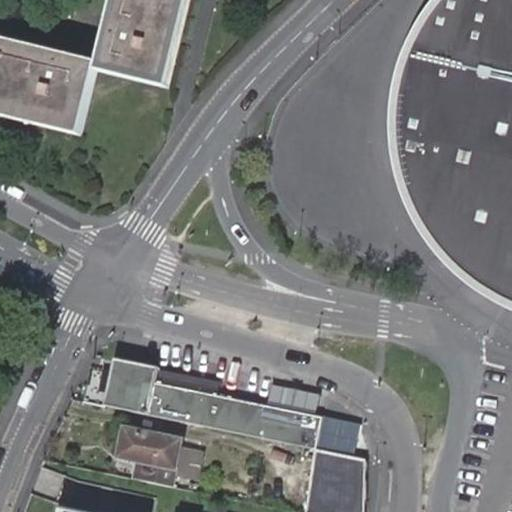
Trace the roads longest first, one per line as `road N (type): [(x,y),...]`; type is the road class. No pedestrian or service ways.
road 1 (unclassified): [(93,296),(313,363),(375,395),(406,455),(406,511)]
road 2 (residential): [(119,261),(239,95),(334,0)]
road 3 (unclassified): [(419,328),(323,317),(119,261)]
road 4 (residential): [(0,489),(93,296)]
road 5 (residential): [(119,261),(0,199)]
